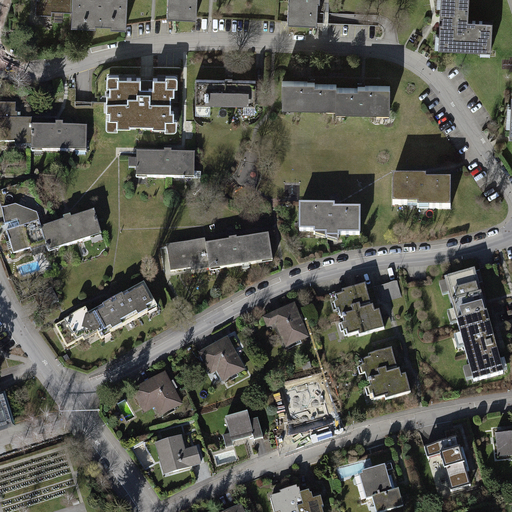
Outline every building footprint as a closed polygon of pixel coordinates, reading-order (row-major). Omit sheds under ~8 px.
[(74,14),(74,29),(98,29),(98,26),(114,27),(114,30),(129,31),(129,0),(36,0),(36,16),(53,17),(53,13),(74,14)] [(197,0),(169,0),(168,17),(197,19),(197,0)] [(317,0),(289,0),(288,20),(316,22),(317,0)] [(469,0),(442,0),(440,47),(492,50),(493,21),(469,20),(469,0)] [(107,77),(107,85),(110,85),(110,92),(106,92),(106,111),(109,111),(109,117),(106,117),(106,127),(107,128),(108,129),(117,129),(118,127),(131,127),(131,125),(152,125),(152,127),(165,128),(165,131),(174,131),(176,130),(177,128),(177,120),(173,120),(174,111),(170,111),(170,95),(175,95),(175,87),(178,87),(178,78),(177,76),(175,75),(166,75),(166,78),(119,76),(119,74),(109,74),(108,75),(107,77)] [(254,81),(196,80),(195,104),(254,104),(254,81)] [(283,81),(282,107),(336,108),(336,87),(336,84),(314,84),(315,81),(283,81)] [(336,108),(336,111),(390,112),(391,86),(359,85),(359,88),(336,87),(336,108)] [(0,120),(0,143),(16,143),(16,146),(33,146),(33,131),(33,121),(18,121),(18,115),(16,115),(16,106),(1,106),(0,120)] [(33,146),(33,154),(88,154),(88,131),(64,131),(64,128),(58,128),(58,131),(33,131),(33,146)] [(163,153),(135,152),(135,176),(193,177),(193,153),(170,153),(170,150),(163,150),(163,153)] [(427,175),(394,175),(394,202),(419,203),(419,206),(452,206),(452,179),(427,179),(427,175)] [(0,207),(0,212),(12,253),(44,244),(39,227),(35,213),(13,204),(0,207)] [(335,204),(299,204),(299,228),(315,229),(315,231),(327,231),(327,235),(338,235),(338,232),(360,232),(360,208),(339,208),(335,208),(335,204)] [(62,220),(39,227),(44,244),(46,251),(99,235),(92,211),(70,218),(69,216),(62,218),(62,220)] [(232,240),(205,244),(209,268),(209,270),(272,260),(268,234),(232,240)] [(166,246),(170,271),(190,268),(191,271),(209,268),(205,244),(204,239),(166,246)] [(446,278),(458,321),(488,313),(475,270),(446,278)] [(54,325),(66,347),(82,338),(83,340),(95,334),(98,339),(155,307),(142,284),(87,315),(84,309),(54,325)] [(335,303),(337,309),(340,308),(348,336),(360,333),(361,335),(384,329),(380,312),(375,313),(373,309),(372,310),(365,286),(343,292),(344,296),(336,298),(338,302),(335,303)] [(51,288),(34,297),(41,311),(59,301),(51,288)] [(285,348),(309,338),(294,304),(263,317),(268,328),(275,325),(285,348)] [(488,313),(458,321),(475,378),(504,370),(488,313)] [(223,383),(246,370),(228,337),(198,353),(211,375),(217,372),(223,383)] [(358,368),(360,375),(366,374),(373,398),(386,395),(387,397),(410,391),(406,373),(401,375),(399,371),(398,371),(392,350),(369,356),(370,360),(360,363),(361,367),(358,368)] [(159,417),(182,405),(165,373),(131,390),(143,413),(154,408),(159,417)] [(288,408),(293,422),(310,417),(312,422),(330,416),(322,388),(309,392),(309,390),(293,394),(292,392),(282,395),(286,409),(288,408)] [(0,427),(13,423),(4,394),(0,395),(0,427)] [(222,435),(226,447),(232,445),(231,440),(253,434),(254,439),(263,437),(257,418),(249,420),(247,411),(225,417),(229,433),(222,435)] [(511,432),(495,435),(497,457),(511,455),(511,432)] [(181,436),(155,443),(164,474),(201,464),(197,446),(185,450),(181,436)] [(470,484),(457,439),(427,448),(429,457),(442,453),(452,489),(470,484)] [(360,474),(367,499),(373,497),(377,511),(379,511),(404,505),(399,488),(393,490),(386,464),(363,470),(363,473),(360,474)] [(269,496),(274,511),(323,511),(322,506),(324,505),(321,496),(313,498),(312,493),(310,494),(309,491),(300,493),(299,488),(297,489),(296,486),(280,491),(280,493),(269,496)]
